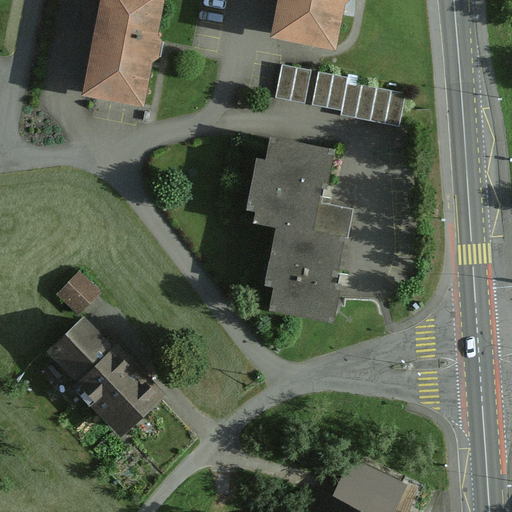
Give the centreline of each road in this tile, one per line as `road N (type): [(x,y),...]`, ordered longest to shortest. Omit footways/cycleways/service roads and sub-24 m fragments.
road 1 (residential): [(479,360),(281,384),(110,162),(28,160),(0,130)]
road 2 (secondary): [(479,360),(455,0)]
road 3 (track): [(150,511),(281,384)]
road 4 (secondary): [(490,511),(479,360)]
road 5 (residential): [(0,125),(27,0)]
